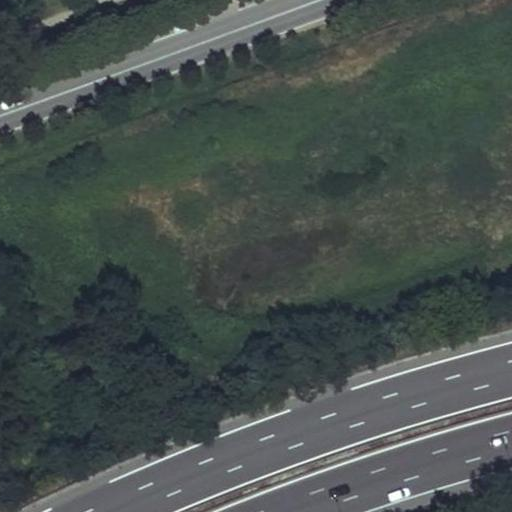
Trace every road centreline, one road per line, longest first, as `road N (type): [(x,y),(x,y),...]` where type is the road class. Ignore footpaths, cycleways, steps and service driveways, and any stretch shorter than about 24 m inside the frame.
road 1 (motorway): [(511,363),(231,454),(101,511)]
road 2 (tertiary): [(317,0),(0,114)]
road 3 (motorway): [(286,511),(511,441)]
